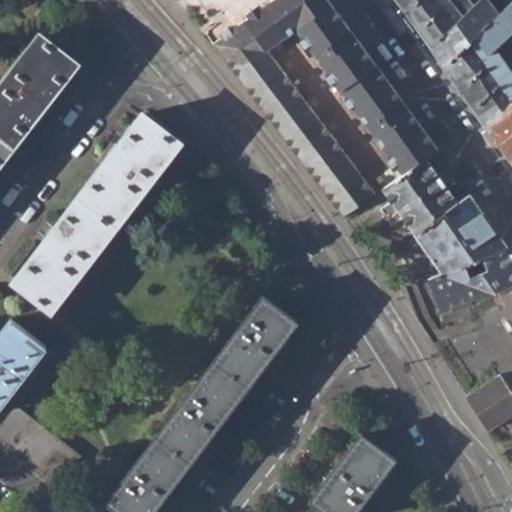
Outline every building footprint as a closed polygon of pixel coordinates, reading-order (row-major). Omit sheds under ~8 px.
[(295,29),(402,173),(426,156),(439,147),(328,0),(266,0),(255,9),(232,26),(226,25),(220,30),(219,36),(212,41),(345,216),(375,192),(267,50),(280,40),(295,29)] [(397,0),(430,45),(473,4),(469,0),(397,0)] [(495,47),(511,29),(511,0),(510,0),(500,10),(490,0),(477,0),(473,4),(430,45),(488,124),(511,101),(510,99),(511,97),(511,69),(500,53),(495,47)] [(0,175),(88,61),(46,29),(0,89),(0,175)] [(511,52),(507,48),(500,53),(511,69),(511,52)] [(511,97),(510,99),(511,101),(488,124),(511,160),(511,97)] [(52,309),(181,141),(144,113),(16,281),(52,309)] [(384,186),(420,233),(459,201),(426,156),(402,173),(384,186)] [(420,233),(437,263),(441,269),(429,276),(447,309),(491,292),(500,289),(511,282),(511,250),(502,235),(499,231),(471,192),(459,201),(420,233)] [(511,282),(500,289),(491,292),(511,325),(511,282)] [(161,511),(307,319),(269,291),(111,500),(126,511),(161,511)] [(0,334),(0,408),(48,345),(13,318),(0,334)] [(465,392),(489,426),(511,410),(511,393),(500,372),(465,392)] [(76,458),(15,409),(0,427),(0,434),(59,480),(76,458)] [(313,498),(331,511),(352,511),(394,457),(362,433),(334,470),(313,498)]
